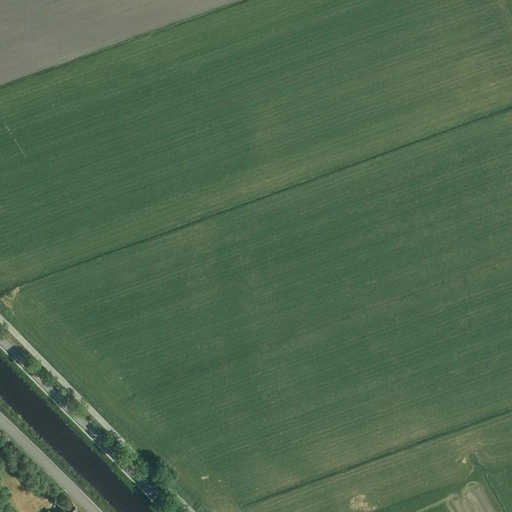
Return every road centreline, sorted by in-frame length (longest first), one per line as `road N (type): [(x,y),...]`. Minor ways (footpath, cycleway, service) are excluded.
road 1 (secondary): [(169,511),(0,340)]
road 2 (unclassified): [(92,511),(0,418)]
